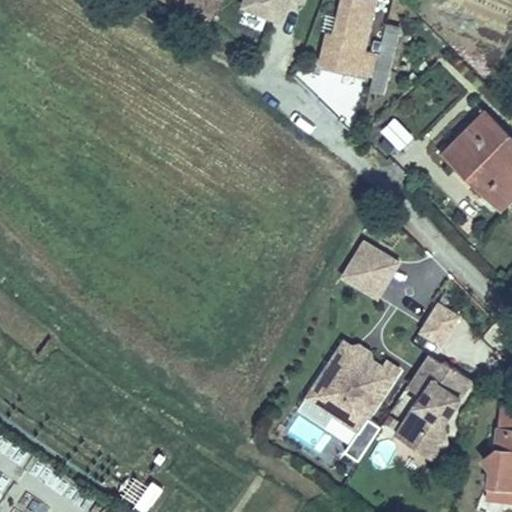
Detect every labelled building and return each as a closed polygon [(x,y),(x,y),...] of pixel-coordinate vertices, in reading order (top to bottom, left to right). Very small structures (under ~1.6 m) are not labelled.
[(220,0),(170,0),(208,22),(220,0)] [(242,0),(241,5),(281,20),(288,0),(297,0),(303,2),(304,0),(242,0)] [(364,49),(376,0),(342,0),(337,22),(341,22),(340,28),(336,27),(335,32),(329,30),(321,63),(374,76),(379,53),(364,49)] [(384,92),(400,27),(386,23),(379,53),(374,76),(371,88),(384,92)] [(511,195),(511,137),(486,112),(446,152),(501,206),(511,195)] [(412,137),(395,118),(383,129),(401,147),(412,137)] [(437,264),(421,246),(409,263),(417,268),(408,281),(415,285),(428,266),(437,264)] [(408,281),(417,268),(409,263),(390,250),(385,257),(378,252),(361,282),(396,303),(405,287),(408,281)] [(442,342),(461,312),(437,296),(417,327),(442,342)] [(383,365),(373,359),(367,355),(364,359),(355,353),(357,349),(351,345),(344,340),(327,366),(335,372),(316,401),(360,430),(400,370),(386,360),(383,365)] [(364,359),(367,355),(373,359),(371,352),(359,344),(351,345),(357,349),(355,353),(364,359)] [(450,413),(473,379),(445,360),(443,363),(429,353),(408,385),(422,394),(396,434),(421,450),(429,439),(446,436),(444,422),(442,416),(446,410),(450,413)] [(316,401),(335,372),(327,366),(307,396),(316,401)] [(511,501),(511,406),(502,405),(496,463),(492,463),(488,499),(511,501)] [(435,460),(448,442),(446,436),(429,439),(421,450),(435,460)]
